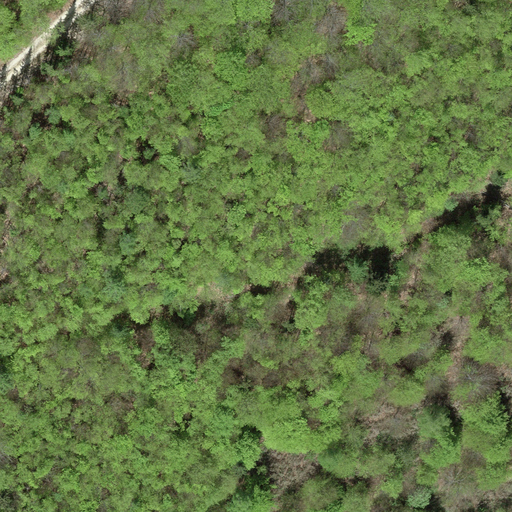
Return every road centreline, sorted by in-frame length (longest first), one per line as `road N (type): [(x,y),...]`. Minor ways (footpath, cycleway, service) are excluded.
road 1 (track): [(511,194),(250,286),(0,344)]
road 2 (track): [(90,0),(0,80)]
